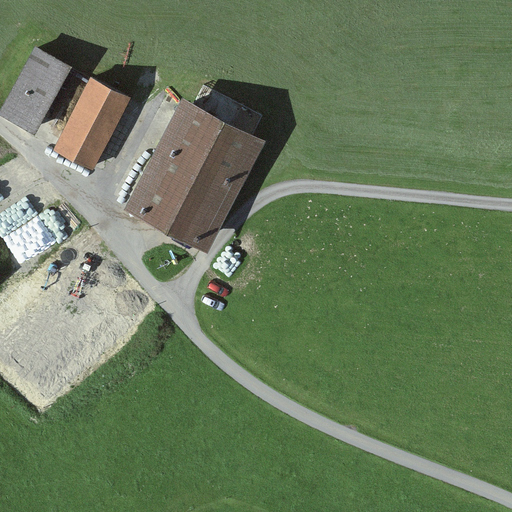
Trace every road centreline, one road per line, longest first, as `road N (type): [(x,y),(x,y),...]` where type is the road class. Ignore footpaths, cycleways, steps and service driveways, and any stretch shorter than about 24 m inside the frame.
road 1 (unclassified): [(511,502),(284,404),(224,362),(172,306)]
road 2 (unclassified): [(172,306),(234,224),(276,192),(335,187),(511,204)]
road 3 (unclassified): [(172,306),(0,123)]
